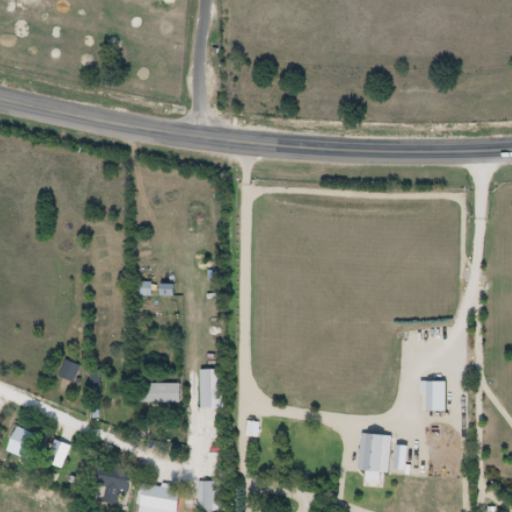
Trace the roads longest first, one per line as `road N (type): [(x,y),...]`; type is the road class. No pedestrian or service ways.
road 1 (secondary): [(511,148),(395,155),(280,149),(138,131),(0,100)]
road 2 (residential): [(247,145),(243,471),(249,480),(366,511)]
road 3 (residential): [(157,455),(0,388)]
road 4 (residential): [(206,141),(207,0)]
